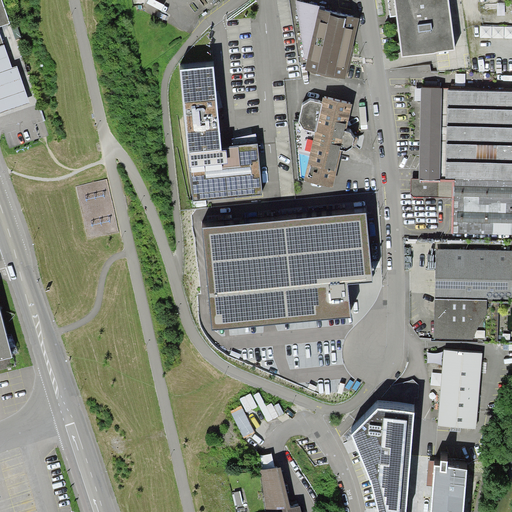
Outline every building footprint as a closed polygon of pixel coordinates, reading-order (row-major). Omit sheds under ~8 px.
[(2,0),(0,0),(0,112),(30,102),(18,65),(12,67),(0,32),(0,26),(10,23),(2,0)] [(324,7),(295,0),(304,58),(307,59),(319,9),(324,11),(324,7)] [(448,0),(387,0),(390,17),(396,16),(402,57),(434,53),(438,52),(455,50),(448,0)] [(305,70),(345,79),(359,19),(324,11),(319,9),(307,59),(305,70)] [(221,147),(214,66),(180,70),(193,201),(263,194),(258,143),(221,147)] [(511,90),(421,88),(419,179),(419,180),(440,180),(440,179),(511,180),(511,90)] [(346,151),(352,147),(353,144),(354,139),(350,133),(346,132),(352,104),(323,98),(322,104),(310,101),(302,105),(299,122),(304,130),(315,132),(309,156),(304,178),(303,181),(333,188),(342,151),(346,151)] [(419,180),(419,179),(411,179),(411,194),(413,196),(452,197),(451,233),(511,234),(511,180),(440,179),(440,180),(419,180)] [(366,213),(203,228),(212,329),(351,317),(348,285),(373,282),(366,213)] [(511,250),(436,249),(435,299),(498,300),(511,301),(511,293),(511,250)] [(498,300),(435,299),(434,341),(498,342),(498,300)] [(0,360),(13,357),(0,303),(0,360)] [(438,426),(477,429),(483,353),(444,350),(438,426)] [(406,511),(415,413),(378,408),(351,435),(370,483),(377,511),(406,511)] [(271,453),(261,456),(263,470),(275,468),(271,453)] [(430,511),(463,511),(467,469),(447,466),(448,461),(440,460),(440,466),(434,465),(430,511)] [(263,470),(260,470),(266,511),(301,511),(300,506),(290,508),(281,467),(275,468),(263,470)]
